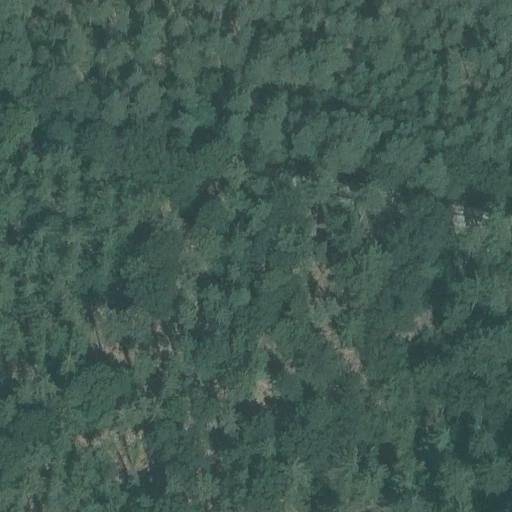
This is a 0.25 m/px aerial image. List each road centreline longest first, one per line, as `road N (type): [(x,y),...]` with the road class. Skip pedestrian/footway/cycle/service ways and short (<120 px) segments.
road 1 (track): [(511,229),(0,129)]
road 2 (track): [(409,209),(296,511)]
